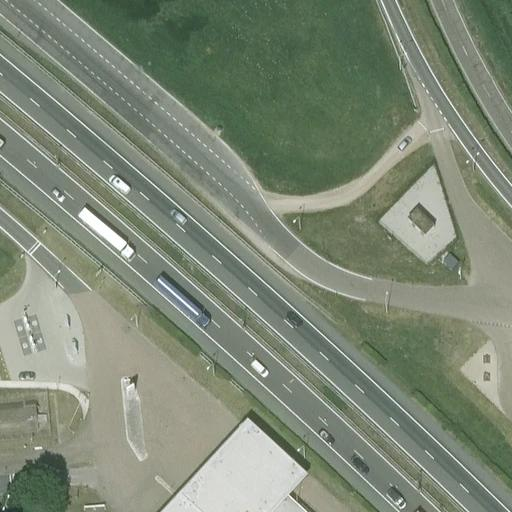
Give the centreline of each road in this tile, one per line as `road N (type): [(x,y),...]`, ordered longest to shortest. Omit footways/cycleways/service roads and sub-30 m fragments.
road 1 (motorway): [(486,511),(249,290),(0,77)]
road 2 (motorway): [(0,141),(415,511)]
road 3 (motorway): [(511,197),(429,88),(387,0)]
